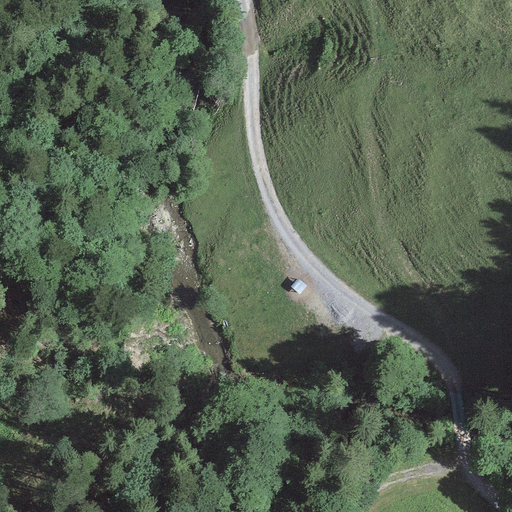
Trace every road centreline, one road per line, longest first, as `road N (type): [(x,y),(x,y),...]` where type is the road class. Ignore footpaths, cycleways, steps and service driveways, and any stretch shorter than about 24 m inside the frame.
road 1 (track): [(511,511),(470,467),(453,386),(429,347),(323,284),(266,199),(244,0)]
road 2 (track): [(470,467),(395,476),(362,493),(351,511)]
